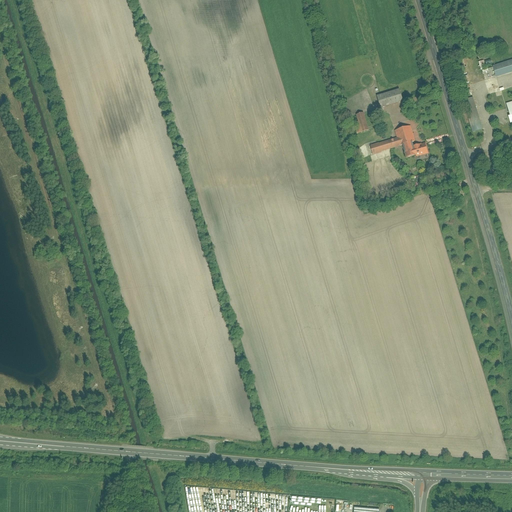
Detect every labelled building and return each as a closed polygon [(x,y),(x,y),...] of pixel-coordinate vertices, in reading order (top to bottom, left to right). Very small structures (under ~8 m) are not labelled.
[(511,59),(491,66),(495,77),(511,71),(511,59)] [(399,89),(376,96),(380,108),(402,101),(399,89)] [(473,97),(462,100),(472,132),(483,129),(473,97)] [(364,112),(356,115),(358,125),(356,125),(358,133),(369,131),(364,112)] [(398,138),(371,145),(373,154),(402,146),(405,158),(415,156),(415,157),(429,154),(426,143),(416,146),(411,127),(396,131),(398,138)]
